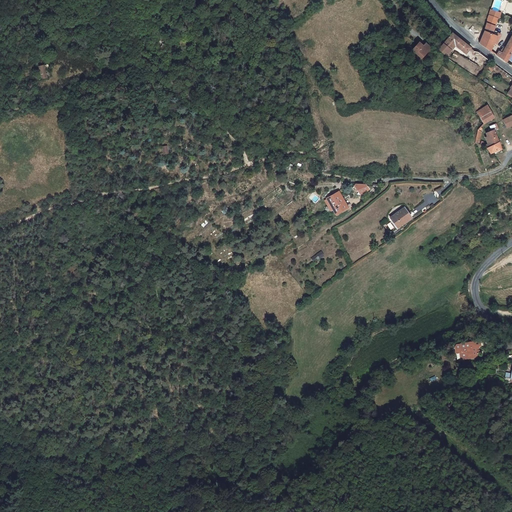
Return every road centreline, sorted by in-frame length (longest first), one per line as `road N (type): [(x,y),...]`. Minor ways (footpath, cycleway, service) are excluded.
road 1 (track): [(483,312),(360,384),(360,426),(332,439),(301,475),(252,495),(194,474)]
road 2 (track): [(327,174),(287,155),(71,202),(0,230)]
road 3 (residential): [(511,153),(480,176),(370,182),(327,174)]
road 4 (track): [(252,495),(435,491)]
road 5 (tertiary): [(511,331),(484,315),(474,292),(491,257),(511,242)]
